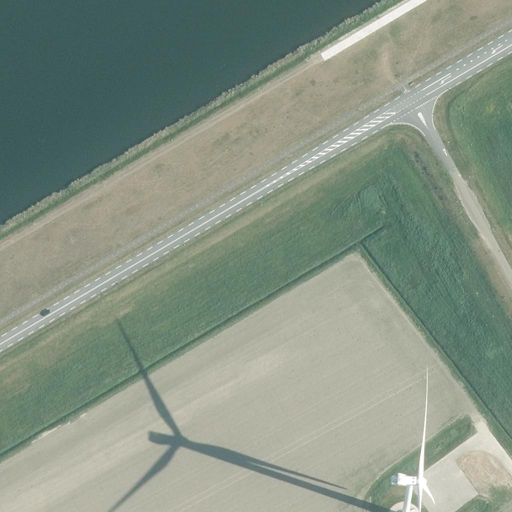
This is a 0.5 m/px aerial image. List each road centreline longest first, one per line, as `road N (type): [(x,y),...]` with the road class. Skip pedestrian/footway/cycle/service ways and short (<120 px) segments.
road 1 (secondary): [(0,341),(410,98)]
road 2 (unclassified): [(511,282),(410,98)]
